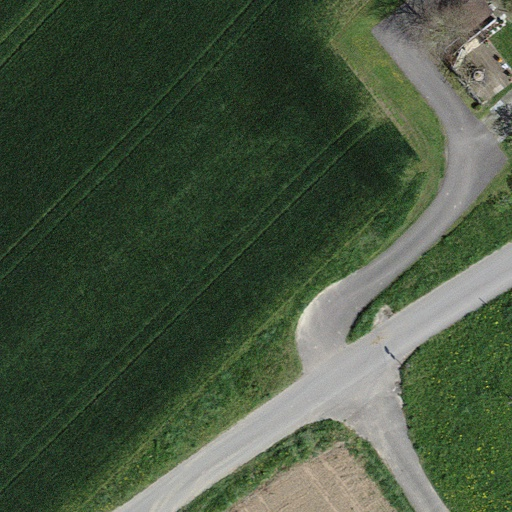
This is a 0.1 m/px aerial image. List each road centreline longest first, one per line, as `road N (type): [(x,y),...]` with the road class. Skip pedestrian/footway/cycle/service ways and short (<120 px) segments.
road 1 (residential): [(511,267),(157,511)]
road 2 (track): [(345,380),(440,511)]
